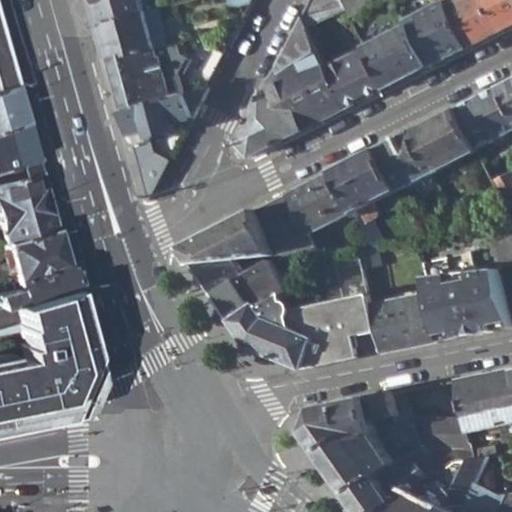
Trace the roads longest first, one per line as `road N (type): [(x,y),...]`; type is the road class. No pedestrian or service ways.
road 1 (residential): [(120,242),(161,235),(511,53)]
road 2 (residential): [(182,442),(265,399),(511,350)]
road 3 (primary): [(43,0),(120,242)]
road 4 (primary): [(120,242),(182,442)]
road 5 (tertiary): [(182,442),(97,469),(0,475)]
road 6 (residential): [(217,120),(175,201),(120,242)]
road 7 (residential): [(280,0),(217,120)]
